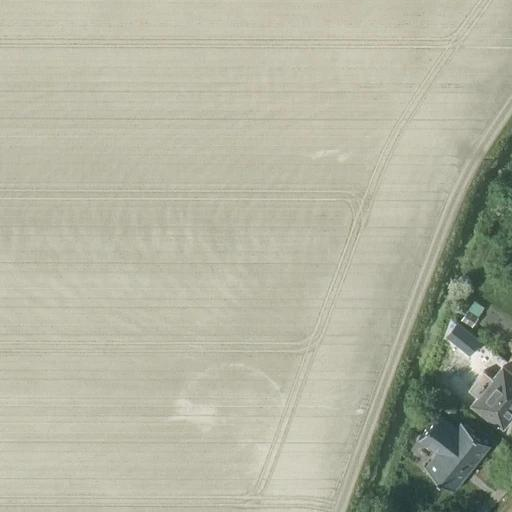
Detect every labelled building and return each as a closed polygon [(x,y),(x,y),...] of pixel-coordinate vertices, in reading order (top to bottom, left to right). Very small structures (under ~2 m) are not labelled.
[(472,326),(478,316),(467,309),(461,319),(472,326)] [(469,350),(477,341),(455,323),(448,332),(469,350)] [(453,350),(445,366),(467,378),(475,362),(453,350)] [(480,367),(474,374),(511,405),(511,372),(503,366),(493,378),(480,367)] [(497,425),(501,421),(505,424),(511,415),(511,405),(474,374),(465,386),(478,396),(471,404),(497,425)] [(438,386),(430,396),(449,411),(457,401),(438,386)] [(424,465),(446,483),(461,465),(468,470),(488,444),(490,445),(492,444),(461,419),(459,421),(461,422),(457,427),(440,413),(441,412),(440,410),(418,437),(420,439),(421,437),(438,451),(427,465),(425,464),(424,465)]
